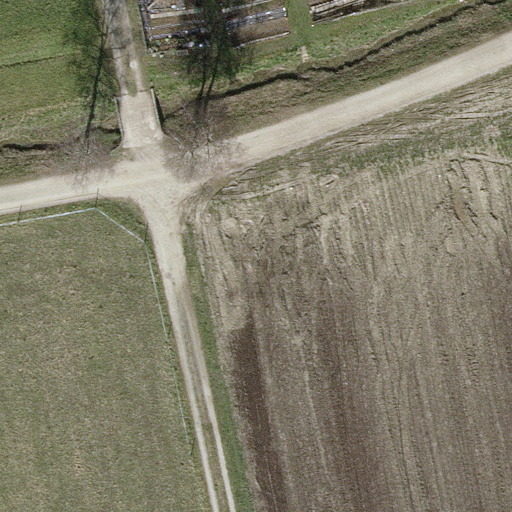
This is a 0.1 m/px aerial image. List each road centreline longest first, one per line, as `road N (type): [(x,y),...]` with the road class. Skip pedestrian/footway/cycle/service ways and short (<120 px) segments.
road 1 (track): [(511,47),(358,112),(157,173),(0,201)]
road 2 (track): [(228,511),(118,0)]
